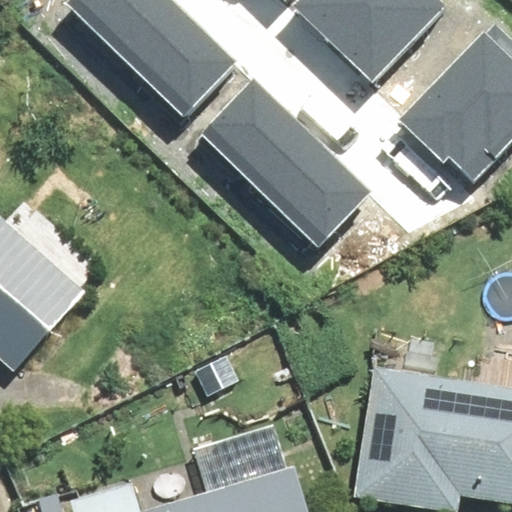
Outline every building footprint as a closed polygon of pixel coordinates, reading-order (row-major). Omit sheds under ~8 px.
[(177,0),(75,0),(188,112),(239,61),(177,0)] [(298,0),(297,2),(387,82),(449,14),(433,0),(298,0)] [(511,36),(497,21),(402,119),(469,184),(511,140),(511,36)] [(255,82),(204,132),(319,247),(370,197),(255,82)] [(0,206),(0,353),(19,370),(92,288),(0,206)] [(511,380),(381,372),(374,494),(468,500),(469,489),(511,492),(511,380)] [(317,511),(306,471),(161,511),(146,511),(141,492),(86,507),(87,511),(317,511)]
